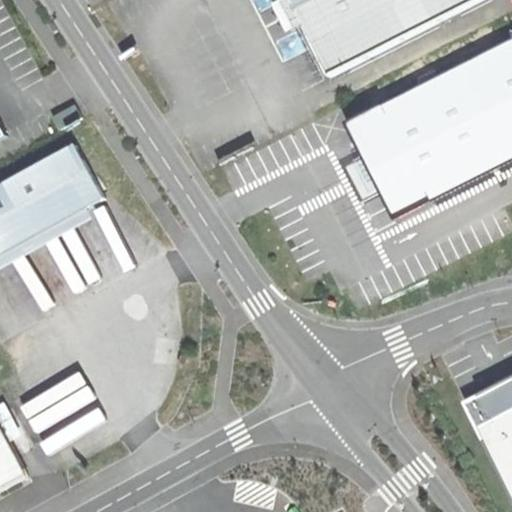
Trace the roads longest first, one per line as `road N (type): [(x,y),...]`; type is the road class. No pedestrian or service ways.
road 1 (unclassified): [(321,386),(228,271),(52,0)]
road 2 (unclassified): [(321,386),(91,511)]
road 3 (unclassified): [(511,298),(460,310),(321,386)]
road 4 (unclassified): [(454,511),(388,431),(321,386)]
road 5 (unclassified): [(321,386),(361,450),(415,511)]
